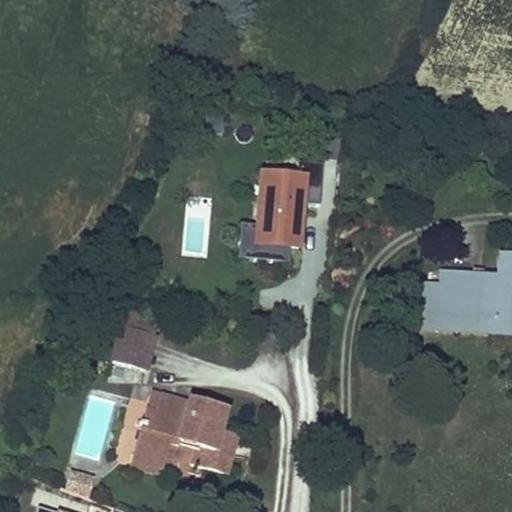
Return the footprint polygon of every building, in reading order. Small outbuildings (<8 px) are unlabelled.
[(254,241),(303,246),(311,169),(258,165),(254,241)] [(511,256),(497,255),(496,272),(511,273),(511,256)] [(495,277),(492,316),(511,317),(511,273),(496,272),(495,277)] [(511,317),(492,316),(495,277),(480,276),(480,281),(471,281),(471,275),(439,273),(438,286),(435,318),(455,320),(455,325),(489,328),(488,336),(511,337),(511,317)] [(438,286),(421,284),(417,330),(488,336),(489,328),(455,325),(455,320),(435,318),(438,286)] [(148,318),(119,310),(115,325),(144,332),(148,318)] [(144,332),(115,325),(106,358),(137,367),(146,333),(144,332)] [(156,415),(161,397),(149,394),(144,412),(156,415)] [(225,410),(188,400),(187,404),(161,397),(156,415),(144,412),(133,455),(158,462),(163,443),(177,446),(178,444),(195,448),(194,451),(192,463),(219,470),(223,455),(229,457),(230,457),(235,437),(219,432),(225,410)] [(158,462),(133,455),(130,467),(155,474),(158,462)] [(225,472),(229,457),(223,455),(219,470),(225,472)] [(85,501),(92,479),(69,471),(61,492),(85,501)] [(68,511),(37,503),(34,511),(126,511),(112,507),(110,511),(68,511)]
